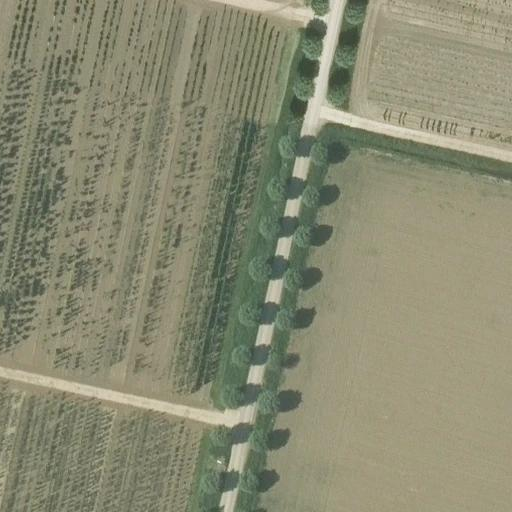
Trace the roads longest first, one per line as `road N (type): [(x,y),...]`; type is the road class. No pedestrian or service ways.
road 1 (unclassified): [(222,511),(337,0)]
road 2 (track): [(0,372),(242,426)]
